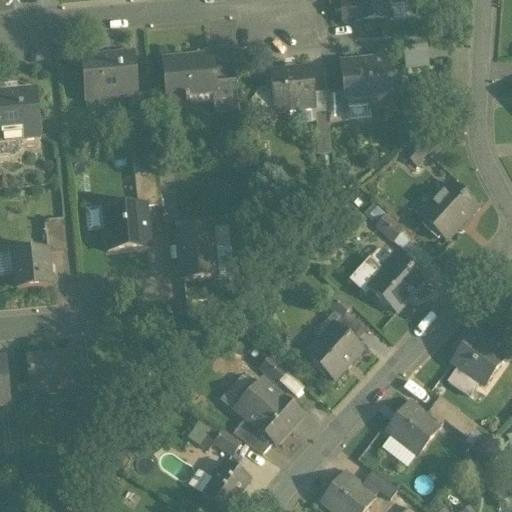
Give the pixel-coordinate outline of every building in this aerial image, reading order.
[(351,0),(352,7),(341,8),(342,26),(354,25),(354,27),(380,25),(381,28),(388,28),(386,5),(403,4),(402,0),(351,0)] [(381,28),(380,29),(382,43),(407,40),(406,26),(388,28),(381,28)] [(131,56),(112,58),(112,61),(83,63),(86,103),(89,103),(88,97),(105,95),(106,101),(135,99),(131,56)] [(210,61),(162,65),(167,111),(185,110),(185,113),(188,113),(187,103),(212,101),(214,101),(213,86),(210,61)] [(375,68),(340,71),(343,97),(344,109),(345,109),(368,106),(369,112),(391,110),(387,64),(375,66),(375,68)] [(310,71),(269,75),(271,92),(259,93),(253,100),(254,104),(251,107),(251,117),(253,118),(259,124),(269,123),(274,117),(314,113),(310,71)] [(235,84),(213,86),(214,101),(212,101),(214,118),(238,116),(235,84)] [(17,88),(0,89),(0,147),(40,143),(35,91),(17,92),(17,88)] [(343,97),(325,99),(328,128),(346,127),(345,109),(344,109),(343,97)] [(149,104),(128,107),(131,138),(153,136),(149,104)] [(428,134),(404,161),(414,170),(439,144),(428,134)] [(156,176),(133,178),(136,210),(143,209),(144,211),(159,210),(156,176)] [(476,213),(449,189),(419,223),(445,247),(476,213)] [(136,210),(103,213),(107,256),(148,253),(144,211),(143,209),(136,210)] [(402,237),(385,221),(375,232),(392,247),(402,237)] [(63,223),(44,225),(46,253),(48,253),(48,257),(66,255),(63,223)] [(211,230),(174,234),(179,285),(216,281),(211,230)] [(432,265),(411,245),(401,256),(422,276),(432,265)] [(46,253),(11,257),(15,293),(51,289),(48,257),(48,253),(46,253)] [(424,288),(395,262),(382,276),(368,263),(348,285),(364,300),(369,295),(395,319),(424,288)] [(216,292),(184,295),(185,307),(217,303),(216,292)] [(350,314),(333,298),(323,309),(340,324),(350,314)] [(361,356),(333,330),(304,361),(333,387),(361,356)] [(511,341),(501,334),(495,344),(511,356),(511,341)] [(492,349),(473,337),(450,369),(483,392),(502,365),(488,355),(492,349)] [(47,361),(27,364),(30,399),(32,399),(31,397),(70,393),(72,393),(70,374),(68,359),(67,360),(67,361),(48,363),(47,361)] [(285,378),(269,363),(259,373),(276,389),(285,378)] [(88,372),(70,374),(72,393),(70,393),(72,406),(91,404),(88,372)] [(262,386),(235,416),(245,425),(272,450),(274,451),(301,422),(262,386)] [(475,432),(438,403),(426,419),(427,420),(423,425),(437,436),(443,428),(465,445),(475,432)] [(409,406),(385,437),(417,462),(437,436),(423,425),(427,420),(426,419),(409,406)] [(20,415),(6,416),(9,448),(23,446),(20,415)] [(272,450),(245,425),(231,441),(261,461),(272,450)] [(240,449),(220,437),(212,449),(232,461),(240,449)] [(225,468),(211,489),(203,500),(202,501),(217,511),(229,511),(236,503),(235,503),(247,486),(248,486),(248,485),(225,468)] [(345,477),(320,508),(324,511),(367,511),(372,506),(371,506),(377,498),(364,488),(362,490),(345,477)] [(397,497),(371,477),(363,487),(364,488),(377,498),(389,507),(397,497)]
